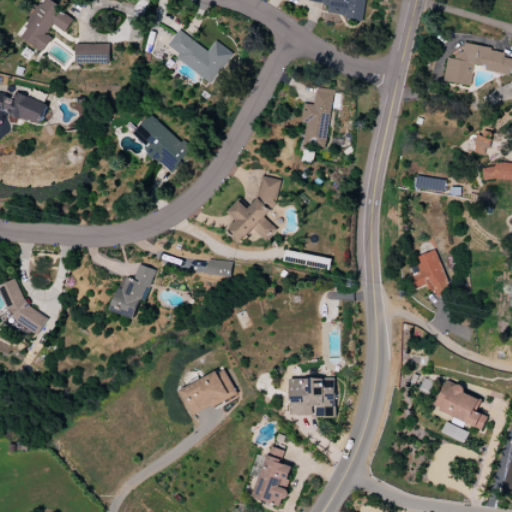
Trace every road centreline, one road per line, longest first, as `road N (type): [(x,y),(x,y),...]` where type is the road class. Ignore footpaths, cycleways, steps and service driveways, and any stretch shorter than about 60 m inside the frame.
road 1 (residential): [(396,78),(311,47),(232,0),(83,237),(154,224),(206,187),(291,32)]
road 2 (residential): [(321,511),(366,425),(376,374),(372,184),(413,0)]
road 3 (residential): [(346,474),(408,503),(468,511)]
